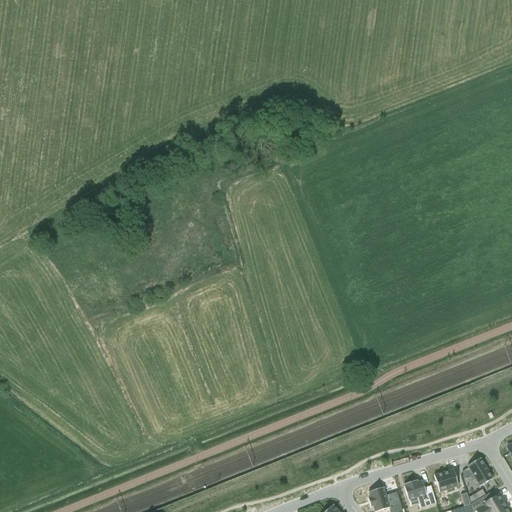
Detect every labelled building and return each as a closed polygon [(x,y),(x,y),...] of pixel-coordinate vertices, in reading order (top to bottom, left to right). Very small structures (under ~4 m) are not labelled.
[(480,459),(467,467),(479,487),(492,479),(480,459)] [(452,470),(433,476),(438,493),(458,487),(452,470)] [(404,487),(403,487),(407,501),(416,498),(419,509),(436,504),(430,487),(424,489),(421,481),(417,483),(417,481),(403,485),(404,487)] [(370,499),(367,500),(370,508),(372,507),(373,511),(377,511),(389,509),(388,506),(399,503),(396,493),(385,496),(383,488),(368,493),(370,499)] [(463,507),(450,511),(507,511),(504,507),(505,507),(502,502),(501,502),(497,496),(492,499),(489,494),(469,506),(463,507)] [(466,494),(460,496),(463,507),(469,505),(466,494)]
